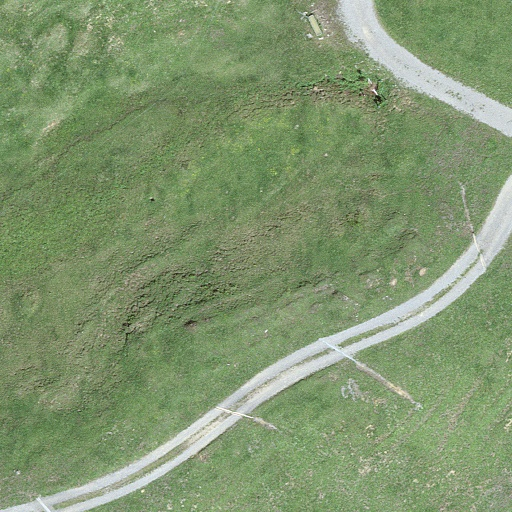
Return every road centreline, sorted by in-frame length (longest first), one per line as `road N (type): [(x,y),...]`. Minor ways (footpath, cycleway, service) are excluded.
road 1 (track): [(511,207),(446,294),(425,309),(310,358),(134,476),(37,511)]
road 2 (track): [(511,123),(395,63),(368,37),(354,0)]
